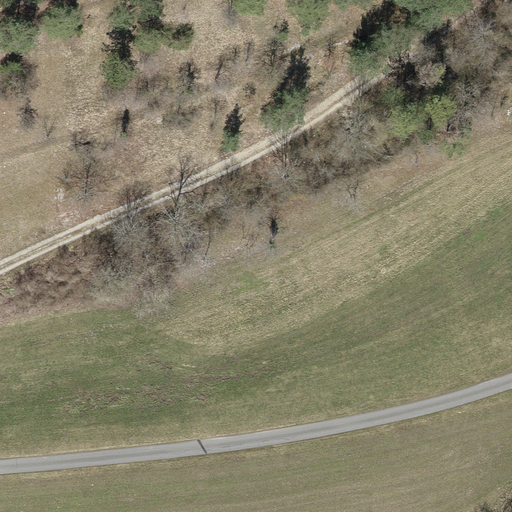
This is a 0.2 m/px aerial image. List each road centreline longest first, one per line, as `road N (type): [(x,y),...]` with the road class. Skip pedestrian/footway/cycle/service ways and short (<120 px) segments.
road 1 (track): [(479,0),(300,127),(0,270)]
road 2 (unclassified): [(0,466),(245,441),(359,422),(511,381)]
